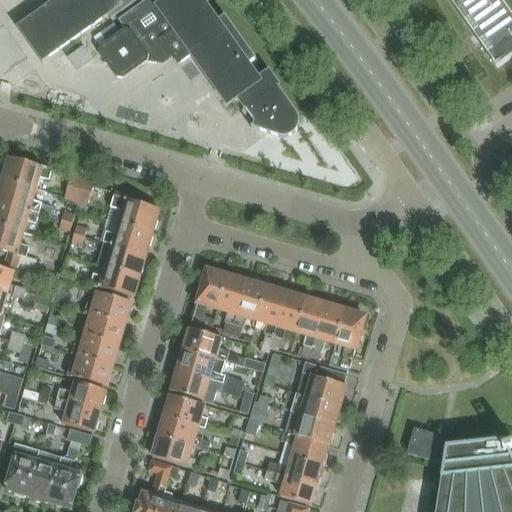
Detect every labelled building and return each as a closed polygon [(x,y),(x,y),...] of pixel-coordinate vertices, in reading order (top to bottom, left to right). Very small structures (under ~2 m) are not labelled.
[(56,0),(16,28),(42,64),(61,50),(106,18),(109,21),(111,20),(138,0),(56,0)] [(146,0),(118,21),(124,30),(100,48),(99,55),(116,79),(123,80),(147,63),(155,64),(169,54),(178,66),(191,56),(227,107),(237,100),(245,111),(245,110),(254,123),(253,128),(251,128),(251,129),(279,138),(281,139),(284,139),(286,138),(289,138),(291,136),(294,135),(296,133),(297,131),(298,129),(298,128),(299,126),(299,124),(299,123),(299,120),(298,118),(298,116),(297,115),(278,87),(279,87),(269,73),(259,80),(249,65),(255,61),(255,62),(256,61),(224,16),(223,17),(224,18),(218,22),(202,0),(166,0),(162,3),(160,0),(146,0)] [(448,0),(456,11),(472,0),(448,0)] [(511,19),(498,0),(472,0),(456,11),(497,69),(511,58),(511,19)] [(100,48),(120,34),(113,25),(112,26),(93,39),(100,48)] [(67,58),(66,59),(76,71),(92,59),(83,47),(67,58)] [(48,182),(52,171),(10,159),(7,169),(5,169),(2,178),(4,180),(3,181),(38,191),(42,180),(48,182)] [(83,179),(71,176),(68,185),(64,201),(76,205),(83,179)] [(92,192),(93,188),(95,183),(83,179),(76,205),(78,205),(88,208),(92,192)] [(38,191),(3,181),(3,184),(0,184),(0,185),(0,203),(40,216),(50,219),(53,209),(42,206),(43,205),(35,203),(38,191)] [(112,204),(110,209),(121,212),(118,223),(152,233),(153,231),(155,230),(157,221),(156,220),(159,210),(132,202),(133,199),(115,193),(112,204)] [(40,216),(0,203),(0,227),(26,235),(29,224),(37,226),(40,216)] [(78,205),(76,213),(80,215),(82,215),(86,214),(88,208),(78,205)] [(63,214),(61,222),(72,226),(74,217),(63,214)] [(72,226),(61,222),(59,230),(70,233),(72,226)] [(107,232),(104,243),(145,255),(148,247),(150,246),(153,238),(151,236),(152,233),(118,223),(114,235),(107,232)] [(0,251),(7,254),(4,265),(3,267),(34,275),(38,262),(27,259),(30,249),(22,246),(26,235),(0,227),(0,251)] [(87,230),(77,227),(74,237),(84,240),(87,230)] [(84,240),(74,237),(72,243),(82,246),(84,240)] [(104,243),(101,253),(108,256),(105,267),(139,277),(139,275),(142,275),(144,266),(143,264),(145,255),(104,243)] [(94,276),(91,287),(131,299),(131,300),(132,300),(135,290),(137,289),(140,281),(138,279),(139,277),(105,267),(101,278),(94,276)] [(0,294),(13,298),(22,301),(25,291),(16,289),(11,287),(15,274),(0,269),(0,294)] [(201,292),(191,326),(191,327),(212,333),(215,322),(204,318),(207,310),(217,313),(228,276),(206,269),(201,285),(203,286),(202,290),(200,289),(199,291),(201,292)] [(77,274),(64,270),(62,279),(74,282),(77,274)] [(223,334),(231,337),(247,281),(246,283),(242,282),(243,280),(228,276),(217,313),(227,316),(225,325),(223,334)] [(246,322),(256,325),(267,287),(252,283),(251,285),(247,283),(248,281),(247,281),(231,337),(240,340),(243,330),(244,330),(246,322)] [(269,356),(271,349),(286,293),(285,295),(281,293),(282,292),(267,287),(256,325),(266,328),(264,336),(265,336),(261,354),(269,356)] [(22,301),(36,305),(39,296),(39,295),(25,291),(22,301)] [(286,333),(295,336),(306,298),(291,294),(291,296),(286,295),(287,293),(286,293),(271,349),(280,351),(282,341),(283,341),(286,333)] [(6,304),(8,305),(11,306),(13,298),(0,294),(0,317),(2,318),(6,304)] [(92,305),(89,315),(125,326),(131,305),(131,304),(121,301),(96,294),(92,305)] [(55,295),(52,305),(53,306),(65,309),(68,299),(66,299),(55,295)] [(306,298),(295,336),(305,339),(303,348),(304,348),(301,359),(310,361),(326,304),(325,304),(325,306),(321,305),(321,303),(306,298)] [(36,305),(22,301),(20,309),(34,313),(36,305)] [(326,304),(310,361),(318,364),(322,353),(325,345),(335,348),(347,311),(330,306),(330,308),(326,306),(326,305),(326,304)] [(347,311),(335,348),(344,351),(342,359),(339,370),(349,373),(359,338),(361,339),(361,337),(359,336),(361,332),(362,333),(367,317),(347,311)] [(89,315),(83,336),(119,346),(125,326),(89,315)] [(50,317),(47,326),(58,329),(59,329),(62,320),(50,317)] [(182,350),(182,351),(184,351),(193,354),(225,364),(236,367),(243,369),(246,361),(239,359),(229,356),(230,354),(220,351),(223,340),(199,333),(190,331),(188,331),(183,346),(185,346),(184,350),(182,350)] [(12,333),(9,342),(24,346),(26,337),(12,333)] [(83,336),(77,357),(113,367),(119,346),(83,336)] [(55,341),(44,338),(41,347),(53,350),(55,341)] [(24,346),(9,342),(7,352),(21,356),(24,346)] [(32,348),(24,346),(21,356),(29,358),(32,348)] [(181,374),(223,386),(243,392),(245,383),(222,376),(225,364),(193,354),(184,351),(179,367),(182,368),(181,374)] [(333,356),(330,367),(339,370),(342,359),(333,356)] [(77,357),(71,378),(97,386),(106,389),(113,367),(77,357)] [(49,363),(37,360),(35,368),(47,371),(49,363)] [(263,374),(265,366),(246,361),(243,369),(263,374)] [(344,387),(347,377),(305,364),(296,395),(341,408),(341,407),(339,407),(340,403),(342,403),(346,388),(344,387)] [(0,374),(0,375),(0,384),(21,390),(23,381),(0,374)] [(172,393),(181,396),(205,403),(208,392),(217,395),(217,394),(240,400),(240,399),(243,392),(223,386),(181,374),(179,378),(176,377),(172,393)] [(266,377),(264,386),(274,389),(276,380),(266,377)] [(105,393),(96,390),(74,383),(71,394),(60,391),(57,401),(100,414),(101,413),(99,413),(101,406),(104,405),(106,398),(104,395),(105,393)] [(21,390),(0,384),(0,394),(6,396),(18,400),(21,390)] [(40,396),(49,399),(52,390),(43,388),(40,396)] [(251,403),(253,395),(246,393),(244,401),(251,403)] [(336,423),(341,408),(296,395),(291,414),(333,426),(334,422),(336,423)] [(6,396),(4,402),(16,406),(18,400),(6,396)] [(47,407),(49,399),(40,396),(38,404),(47,407)] [(206,408),(179,400),(170,397),(164,418),(163,417),(163,418),(200,428),(200,429),(205,431),(208,421),(203,419),(206,408)] [(259,400),(258,404),(269,407),(271,400),(269,400),(260,397),(259,400)] [(62,425),(84,431),(93,434),(94,431),(96,430),(99,423),(97,421),(99,414),(100,414),(57,401),(54,411),(65,414),(62,425)] [(249,420),(249,423),(259,427),(262,427),(269,407),(258,404),(255,403),(249,420)] [(10,414),(7,423),(15,426),(18,416),(16,416),(10,414)] [(287,436),(327,447),(329,447),(334,432),(332,431),(333,427),(335,428),(335,427),(333,426),(291,414),(285,435),(287,436)] [(18,416),(15,426),(29,430),(31,420),(18,416)] [(202,441),(197,440),(200,429),(200,428),(163,418),(164,418),(159,437),(157,437),(194,449),(199,451),(202,441)] [(245,435),(256,439),(259,427),(249,423),(245,435)] [(49,425),(46,435),(54,437),(57,428),(49,425)] [(227,436),(239,439),(243,429),(230,425),(227,436)] [(511,511),(511,458),(509,450),(511,448),(511,444),(507,446),(505,441),(446,448),(438,446),(440,437),(414,430),(406,456),(443,466),(441,480),(436,511),(511,511)] [(70,431),(67,442),(71,443),(81,446),(89,449),(89,448),(88,447),(91,439),(92,439),(92,438),(70,431)] [(325,454),(327,447),(287,436),(285,444),(293,447),(290,458),(321,467),(322,464),(325,463),(327,457),(325,454)] [(151,458),(161,461),(193,471),(196,462),(191,461),(194,449),(157,437),(157,438),(158,438),(153,458),(152,457),(151,458)] [(231,438),(228,449),(236,451),(239,440),(231,438)] [(202,441),(199,451),(208,453),(210,444),(202,441)] [(71,443),(69,449),(79,452),(81,446),(71,443)] [(5,493),(26,500),(40,454),(14,446),(12,454),(16,455),(5,493)] [(58,468),(47,506),(48,506),(50,503),(55,504),(54,508),(67,511),(72,511),(75,504),(73,503),(76,494),(78,495),(83,477),(84,472),(82,472),(80,476),(69,473),(72,463),(76,461),(79,452),(69,449),(67,456),(62,460),(61,459),(61,460),(58,468)] [(223,457),(234,460),(236,451),(228,449),(226,449),(223,457)] [(248,455),(240,452),(237,462),(245,465),(248,455)] [(33,502),(47,506),(58,468),(61,460),(40,454),(26,500),(27,500),(29,496),(33,498),(33,502)] [(321,467),(290,458),(287,469),(269,464),(267,472),(316,487),(318,479),(320,478),(322,472),(321,469),(321,467)] [(158,511),(163,498),(168,479),(171,469),(160,465),(151,462),(150,463),(152,464),(149,472),(148,472),(147,472),(157,475),(151,497),(142,494),(139,505),(137,504),(134,511),(158,511)] [(245,465),(237,462),(234,475),(242,477),(245,465)] [(177,481),(180,471),(171,469),(168,479),(177,481)] [(220,469),(217,478),(225,480),(228,479),(230,472),(220,469)] [(284,487),(280,498),(310,507),(311,504),(313,503),(315,496),(314,494),(316,487),(267,472),(264,481),(284,487)] [(200,477),(191,474),(187,486),(196,489),(200,477)] [(219,482),(210,480),(207,492),(216,495),(219,482)] [(249,492),(239,490),(236,502),(245,504),(249,492)] [(259,495),(256,508),(265,510),(268,498),(259,495)] [(163,498),(158,511),(179,511),(182,504),(163,498)] [(280,502),(277,511),(286,511),(289,505),(280,502)]
